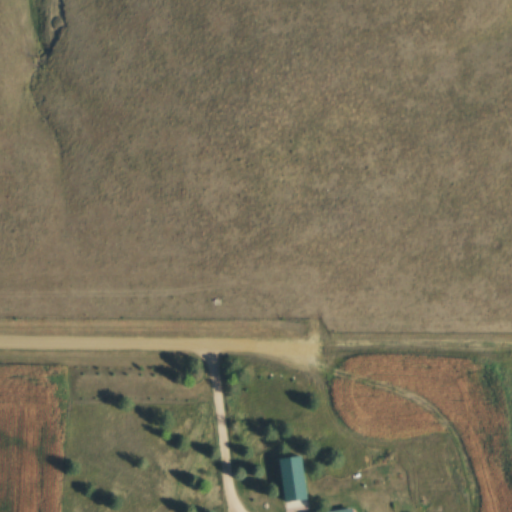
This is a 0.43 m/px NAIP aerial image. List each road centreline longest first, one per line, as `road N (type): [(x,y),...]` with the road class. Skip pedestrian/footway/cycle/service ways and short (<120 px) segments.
road 1 (residential): [(316,344),(0,341)]
road 2 (track): [(511,344),(316,344)]
